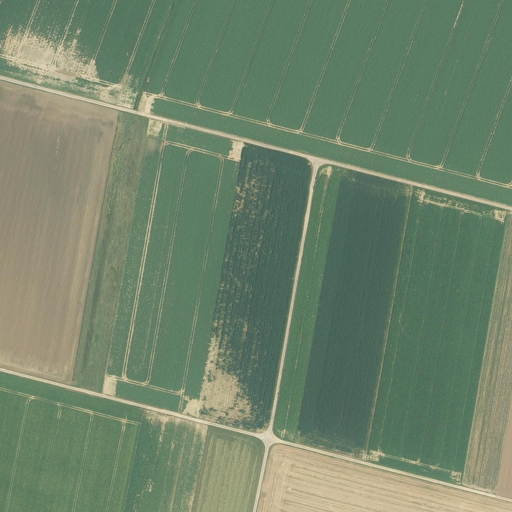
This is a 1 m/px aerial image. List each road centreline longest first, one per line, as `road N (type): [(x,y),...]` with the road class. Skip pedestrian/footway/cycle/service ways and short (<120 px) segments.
road 1 (track): [(511,502),(0,370)]
road 2 (track): [(511,210),(0,79)]
road 3 (track): [(316,160),(254,511)]
